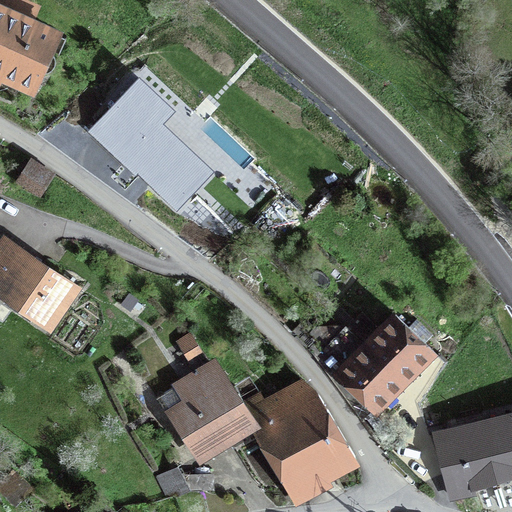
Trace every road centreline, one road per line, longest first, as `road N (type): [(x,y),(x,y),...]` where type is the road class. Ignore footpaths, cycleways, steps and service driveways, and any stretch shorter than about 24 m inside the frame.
road 1 (residential): [(398,506),(338,407),(284,341),(149,228),(0,128)]
road 2 (tertiary): [(229,0),(400,153),(511,290)]
